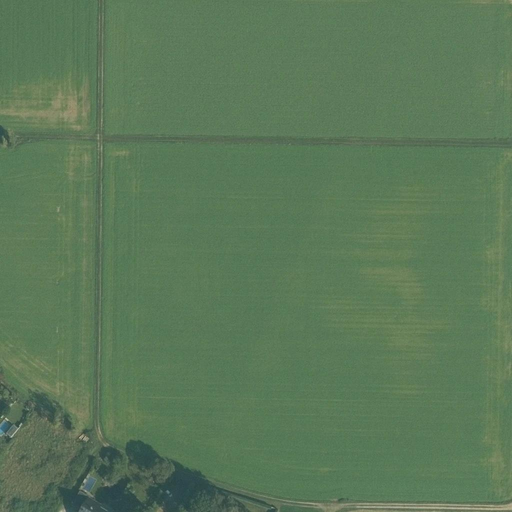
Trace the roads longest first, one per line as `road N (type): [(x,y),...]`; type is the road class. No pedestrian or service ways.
road 1 (track): [(0,137),(511,141)]
road 2 (track): [(101,0),(97,450)]
road 3 (track): [(97,450),(199,485),(333,508)]
road 4 (track): [(511,504),(332,511)]
